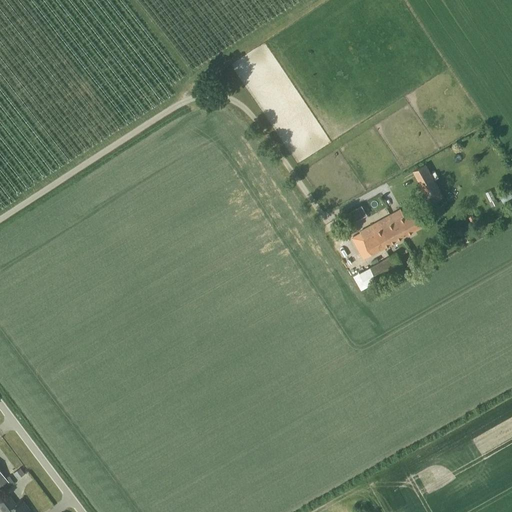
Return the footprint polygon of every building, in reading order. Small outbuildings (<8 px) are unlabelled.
[(424,163),(412,169),(428,196),(440,190),(424,163)] [(363,205),(344,213),(349,224),(367,216),(363,205)] [(405,216),(401,209),(372,224),(384,246),(424,224),(416,210),(405,216)] [(364,257),(384,246),(372,224),(352,236),(364,257)] [(354,260),(350,262),(347,264),(361,289),(398,269),(390,256),(365,270),(360,260),(356,262),(354,260)] [(20,467),(13,473),(17,478),(24,473),(20,467)] [(0,488),(8,482),(0,471),(0,488)] [(15,503),(8,495),(0,500),(0,507),(3,511),(28,511),(25,507),(26,506),(21,499),(15,503)]
